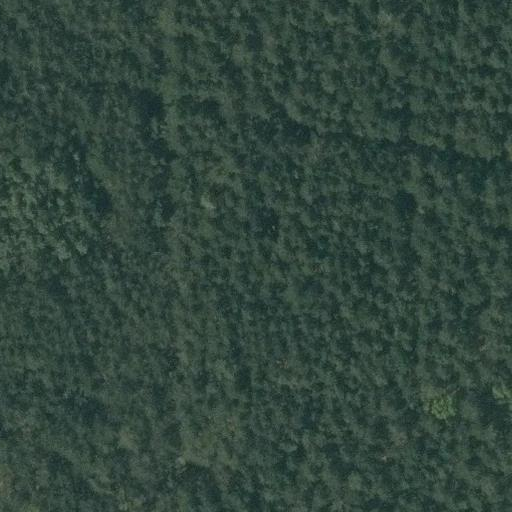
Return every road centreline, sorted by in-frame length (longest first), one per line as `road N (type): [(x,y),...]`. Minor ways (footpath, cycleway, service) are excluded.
road 1 (track): [(0,506),(511,345)]
road 2 (track): [(179,445),(163,0)]
road 3 (track): [(412,117),(0,52)]
road 4 (track): [(416,380),(410,0)]
